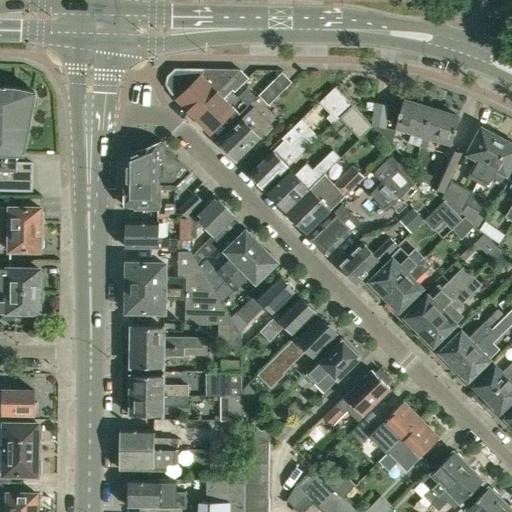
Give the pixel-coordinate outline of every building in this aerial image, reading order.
[(167,75),(165,84),(170,90),(169,91),(176,98),(192,115),(239,69),(174,68),(167,75)] [(239,69),(192,115),(210,133),(234,109),(224,97),(233,88),(235,90),(248,77),(241,69),(239,69)] [(282,71),(259,94),(268,103),(291,81),(282,71)] [(335,123),(341,118),(353,105),(334,86),(320,100),(332,112),(328,116),(335,123)] [(25,154),(36,97),(36,93),(30,91),(25,90),(19,89),(12,88),(7,88),(2,88),(0,87),(0,191),(33,192),(33,164),(18,164),(18,154),(25,154)] [(420,144),(423,134),(431,108),(404,100),(396,126),(412,131),(409,141),(420,144)] [(387,104),(375,103),(374,126),(392,144),(396,130),(385,127),(387,104)] [(353,105),(341,118),(361,139),(374,126),(353,105)] [(237,160),(251,146),(261,137),(261,136),(272,125),(254,106),(242,118),(242,117),(218,141),(237,160)] [(431,108),(423,134),(451,142),(459,116),(431,108)] [(479,176),(501,138),(495,135),(496,132),(486,127),(484,129),(481,127),(468,153),(479,158),(469,177),(476,181),(479,176)] [(265,189),(279,175),(318,137),(310,129),(298,140),(298,139),(290,147),(284,140),(250,173),(265,189)] [(501,138),(479,176),(476,181),(487,186),(491,177),(502,182),(511,166),(511,163),(511,140),(508,139),(507,141),(501,138)] [(125,185),(159,185),(158,189),(175,189),(193,172),(162,141),(128,154),(125,159),(125,185)] [(422,176),(432,185),(445,191),(462,150),(448,144),(436,174),(425,170),(422,176)] [(324,173),(342,156),(334,148),(312,169),(306,162),(294,174),(290,170),(268,192),(286,211),(324,173)] [(414,167),(418,153),(406,148),(403,155),(414,167)] [(387,209),(416,180),(391,155),(374,173),(382,181),(370,192),(387,209)] [(307,232),(321,218),(348,192),(349,192),(364,178),(352,166),(334,184),(324,173),(286,211),(307,232)] [(453,180),(445,196),(464,206),(472,190),(453,180)] [(159,185),(125,185),(124,205),(135,205),(135,209),(158,209),(158,189),(159,185)] [(204,201),(195,192),(179,208),(187,217),(204,201)] [(214,236),(221,229),(235,215),(217,197),(196,217),(194,215),(192,216),(192,233),(193,232),(203,223),(213,235),(214,236)] [(478,209),(467,203),(462,212),(468,217),(479,226),(482,220),(483,217),(478,214),(481,210),(480,209),(478,209)] [(341,204),(310,235),(328,253),(360,222),(341,204)] [(0,228),(40,229),(41,220),(44,217),(44,211),(41,209),(40,207),(10,206),(9,217),(0,217),(0,228)] [(453,209),(443,219),(452,229),(452,228),(462,218),(459,215),(453,209)] [(474,225),(465,215),(462,218),(452,228),(461,237),(474,225)] [(176,238),(170,238),(170,237),(158,237),(158,221),(126,220),(126,223),(124,227),(124,233),(126,233),(126,246),(170,247),(170,250),(178,250),(181,250),(181,242),(176,238)] [(40,237),(40,229),(0,228),(0,238),(9,239),(9,250),(40,250),(40,247),(43,245),(43,239),(40,237)] [(215,291),(261,245),(256,240),(256,237),(251,232),(248,232),(246,230),(225,250),(232,257),(217,272),(221,276),(211,285),(213,289),(215,291)] [(357,283),(371,269),(396,244),(389,237),(372,254),(361,242),(339,264),(357,283)] [(209,239),(193,254),(199,264),(217,247),(209,239)] [(256,282),(262,275),(277,261),(275,260),(275,256),(270,252),(267,251),(261,245),(215,291),(221,302),(249,275),(256,282)] [(384,296),(423,257),(415,249),(408,256),(400,248),(391,257),(392,258),(383,267),(369,281),(371,283),(369,284),(378,293),(380,291),(384,296)] [(191,250),(181,250),(178,250),(178,275),(173,275),(173,263),(127,262),(127,265),(124,265),(124,286),(197,286),(197,287),(213,289),(211,285),(199,264),(193,254),(191,250)] [(511,259),(502,251),(493,259),(497,263),(502,268),(504,266),(511,259)] [(399,310),(413,296),(422,288),(416,282),(432,266),(423,257),(384,296),(389,300),(387,302),(395,310),(397,309),(399,310)] [(419,331),(476,275),(467,266),(443,289),(438,284),(405,317),(407,318),(405,320),(413,328),(415,327),(419,331)] [(7,290),(43,291),(43,275),(40,275),(40,268),(0,267),(0,289),(7,290)] [(273,312),(280,305),(295,291),(293,289),(293,287),(289,282),(286,283),(279,275),(258,296),(256,294),(230,318),(233,323),(238,331),(265,304),(273,312)] [(456,309),(467,298),(483,282),(476,275),(419,331),(424,335),(422,337),(430,345),(432,343),(433,345),(463,316),(456,309)] [(215,291),(213,289),(197,287),(197,286),(124,286),(123,308),(127,308),(127,311),(164,311),(164,298),(185,299),(185,322),(218,323),(233,323),(230,318),(221,302),(215,291)] [(42,305),(43,291),(7,290),(0,289),(0,311),(39,312),(39,305),(42,305)] [(293,332),(300,325),(314,311),(313,309),(313,307),(309,303),(307,304),(300,297),(279,317),(277,315),(261,330),(270,339),(285,324),(293,332)] [(503,316),(505,315),(498,308),(469,337),(461,330),(440,352),(447,359),(445,361),(452,368),(479,340),(503,316)] [(500,349),(494,343),(511,325),(503,316),(479,340),(452,368),(459,374),(461,373),(468,380),(482,366),(500,349)] [(314,355),(321,348),(336,334),(334,332),(334,328),(331,325),(327,325),(320,318),(264,373),(273,382),(307,348),(314,355)] [(238,331),(233,323),(218,323),(218,341),(229,341),(229,347),(243,347),(242,340),(238,331)] [(206,338),(184,338),(164,338),(164,326),(131,326),(130,346),(184,346),(206,347),(206,338)] [(324,393),(345,372),(359,358),(358,356),(359,354),(351,345),(349,347),(341,339),(306,374),(315,384),(324,393)] [(184,356),(184,346),(130,346),(130,366),(164,366),(164,355),(184,356)] [(485,400),(511,373),(511,361),(502,372),(495,365),(474,386),(478,390),(477,392),(485,400)] [(363,414),(375,401),(390,387),(386,384),(390,380),(380,369),(375,373),(372,369),(324,416),(332,425),(347,410),(358,422),(365,415),(363,414)] [(242,396),(242,386),(243,372),(222,371),(222,395),(242,396)] [(511,373),(485,400),(494,409),(495,407),(500,412),(511,399),(511,373)] [(188,395),(188,384),(163,384),(163,374),(130,374),(130,395),(188,395)] [(4,384),(0,384),(0,398),(4,398),(3,413),(35,414),(35,411),(37,411),(37,402),(34,402),(35,389),(4,388),(4,384)] [(188,395),(130,395),(130,414),(163,414),(163,406),(188,406),(188,395)] [(242,420),(242,396),(222,395),(221,420),(242,420)] [(387,451),(393,445),(420,418),(403,401),(391,413),(380,402),(352,430),(363,442),(370,436),(386,452),(387,451)] [(391,466),(411,446),(421,456),(439,437),(420,418),(393,445),(387,451),(386,452),(382,457),(391,466)] [(242,450),(245,449),(269,441),(274,440),(270,428),(263,430),(253,420),(242,430),(242,450)] [(0,447),(38,449),(38,438),(41,438),(41,426),(38,426),(38,423),(4,423),(4,436),(0,436),(0,447)] [(179,431),(178,436),(154,436),(154,427),(121,427),(121,450),(178,450),(199,451),(199,431),(179,431)] [(245,461),(269,462),(269,441),(245,449),(245,461)] [(38,459),(38,449),(0,447),(0,477),(17,478),(17,474),(38,475),(38,472),(41,472),(41,459),(38,459)] [(178,460),(178,450),(121,450),(121,469),(166,469),(166,460),(178,460)] [(432,502),(468,466),(463,461),(465,459),(457,452),(455,454),(453,451),(432,472),(440,480),(425,495),(432,502)] [(245,478),(245,473),(245,461),(229,461),(229,478),(245,478)] [(269,473),(269,462),(245,461),(245,473),(269,473)] [(461,502),(468,495),(482,481),(480,478),(482,477),(475,469),(473,471),(468,466),(432,502),(439,510),(454,495),(461,502)] [(312,501),(329,484),(313,467),(296,485),(306,495),(312,501)] [(269,485),(269,473),(245,473),(245,478),(245,485),(269,485)] [(345,478),(335,487),(342,494),(344,497),(356,484),(347,475),(345,478)] [(187,491),(174,491),(174,479),(129,479),(129,483),(126,485),(126,490),(129,493),(129,505),(187,506),(187,491)] [(244,511),(244,490),(244,480),(206,480),(206,487),(206,501),(198,501),(197,511),(244,511)] [(321,510),(338,493),(329,484),(312,501),(314,503),(321,510)] [(269,497),(269,485),(245,485),(245,497),(269,497)] [(294,507),(306,495),(296,485),(287,500),(294,507)] [(494,511),(504,502),(498,497),(500,495),(492,487),(491,489),(488,487),(468,508),(471,511),(494,511)] [(7,511),(39,511),(40,497),(37,497),(37,492),(0,492),(0,503),(7,503),(7,511)] [(322,511),(335,511),(347,501),(338,493),(321,510),(322,511)] [(304,511),(314,503),(312,501),(306,495),(294,507),(298,511),(304,511)] [(269,509),(269,497),(245,497),(245,509),(269,509)] [(352,511),(355,510),(347,501),(335,511),(352,511)] [(511,511),(511,506),(510,505),(508,507),(504,502),(494,511),(511,511)]
